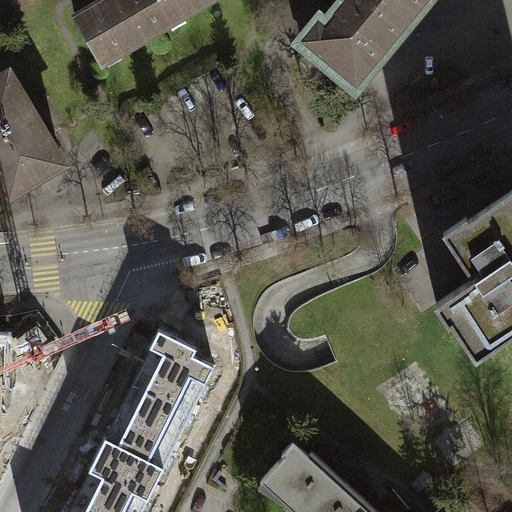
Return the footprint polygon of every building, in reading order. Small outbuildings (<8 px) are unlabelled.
[(103,62),(184,15),(175,0),(105,0),(76,17),(103,62)] [(175,0),(184,15),(209,0),(175,0)] [(408,21),(382,0),(343,0),(331,15),(333,16),(326,24),(318,17),(299,40),(357,89),(373,71),(369,68),(408,21)] [(382,0),(408,21),(425,0),(382,0)] [(9,73),(0,78),(0,175),(11,194),(62,163),(34,115),(9,73)] [(511,189),(446,234),(471,271),(480,265),(484,270),(439,300),(476,355),(511,330),(511,274),(509,270),(511,268),(511,189)] [(108,437),(106,436),(98,452),(156,481),(214,364),(193,354),(196,347),(160,329),(151,347),(152,347),(142,367),(153,372),(128,423),(118,418),(108,437)] [(262,478),(275,491),(273,494),(291,505),(298,511),(370,511),(326,471),(327,470),(294,440),(283,452),(285,454),(280,460),(280,459),(262,478)] [(140,511),(156,481),(98,452),(90,469),(91,470),(82,489),(92,495),(83,511),(140,511)] [(394,488),(373,504),(381,511),(404,511),(410,506),(394,488)]
